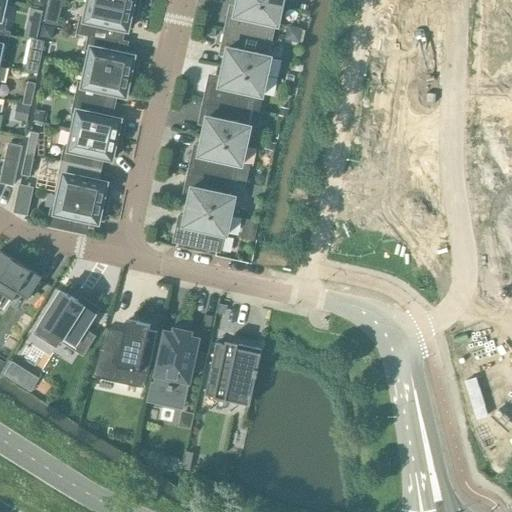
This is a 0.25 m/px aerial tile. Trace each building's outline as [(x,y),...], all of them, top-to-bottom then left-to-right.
[(6,0),(0,0),(0,32),(9,34),(9,33),(3,32),(6,19),(2,18),(6,0)] [(136,11),(85,0),(84,1),(88,2),(85,19),(81,18),(78,32),(118,40),(119,40),(107,37),(109,26),(128,30),(129,26),(132,27),(136,11)] [(84,0),(85,0),(136,11),(138,0),(84,0)] [(282,6),(256,0),(238,0),(235,14),(230,13),(226,30),(271,40),(274,24),(278,25),(282,6)] [(53,28),(44,26),(42,36),(52,38),(53,28)] [(26,27),(25,36),(37,39),(39,30),(26,27)] [(271,40),(226,30),(222,48),(228,49),(224,67),(267,76),(271,57),(267,56),(271,40)] [(9,34),(0,32),(0,65),(2,66),(6,46),(9,34)] [(87,67),(134,77),(137,61),(133,60),(134,56),(116,52),(118,40),(78,32),(78,33),(90,35),(87,49),(91,50),(87,67)] [(25,71),(37,74),(40,63),(27,60),(25,71)] [(76,98),(105,104),(107,92),(126,96),(126,92),(130,93),(134,77),(87,67),(83,84),(79,84),(76,98)] [(263,95),(267,76),(224,67),(220,84),(209,82),(205,100),(250,109),(253,93),(263,95)] [(28,82),(23,103),(31,105),(36,84),(28,82)] [(105,104),(76,98),(73,112),(77,113),(73,130),(120,140),(124,125),(120,124),(121,120),(102,116),(105,104)] [(247,125),(250,109),(205,100),(201,117),(207,118),(203,136),(246,145),(251,126),(247,125)] [(29,107),(17,104),(14,118),(27,121),(29,107)] [(281,107),(280,115),(288,116),(289,109),(281,107)] [(36,110),(34,120),(43,122),(45,112),(36,110)] [(120,140),(73,130),(69,148),(66,147),(63,161),(91,167),(94,156),(112,160),(113,155),(117,156),(120,140)] [(26,153),(34,155),(39,133),(31,132),(26,153)] [(438,176),(395,208),(489,331),(511,314),(511,152),(497,132),(454,164),(473,187),(491,174),(511,203),(511,283),(500,292),(439,214),(457,200),(438,176)] [(242,164),(246,145),(203,136),(200,154),(194,152),(190,170),(235,179),(238,163),(242,164)] [(266,141),(264,149),(275,152),(277,144),(266,141)] [(0,182),(13,185),(22,146),(9,144),(0,182)] [(34,155),(26,153),(22,175),(30,177),(34,155)] [(91,167),(63,161),(60,173),(55,193),(106,204),(110,188),(106,187),(107,183),(88,179),(91,167)] [(192,189),(188,206),(231,215),(235,196),(231,195),(235,179),(190,170),(186,187),(192,189)] [(14,212),(25,215),(27,215),(33,188),(20,185),(14,212)] [(106,204),(55,193),(55,194),(59,195),(56,211),(52,210),(49,225),(77,231),(80,219),(98,223),(99,219),(103,220),(106,204)] [(184,224),(179,223),(175,241),(219,251),(223,234),(227,235),(231,215),(188,206),(184,224)] [(12,258),(0,250),(0,292),(4,295),(4,296),(12,301),(18,292),(28,299),(42,277),(25,266),(25,265),(12,257),(12,258)] [(61,291),(41,323),(46,326),(58,334),(59,334),(61,336),(59,339),(74,349),(100,309),(85,300),(82,304),(79,302),(67,294),(66,294),(61,291)] [(151,324),(137,321),(127,319),(126,323),(123,333),(117,365),(113,381),(142,387),(142,388),(145,388),(158,331),(150,330),(151,324)] [(151,382),(151,384),(188,392),(192,370),(201,372),(205,353),(197,351),(199,338),(191,336),(192,332),(175,328),(174,333),(165,331),(154,382),(151,382)] [(239,343),(232,342),(226,340),(225,345),(216,343),(205,395),(214,397),(214,398),(226,400),(226,399),(250,404),(256,377),(257,377),(259,369),(258,369),(262,349),(238,344),(239,343)] [(111,364),(114,350),(100,347),(97,361),(111,364)] [(9,358),(0,352),(0,364),(3,367),(9,358)]
